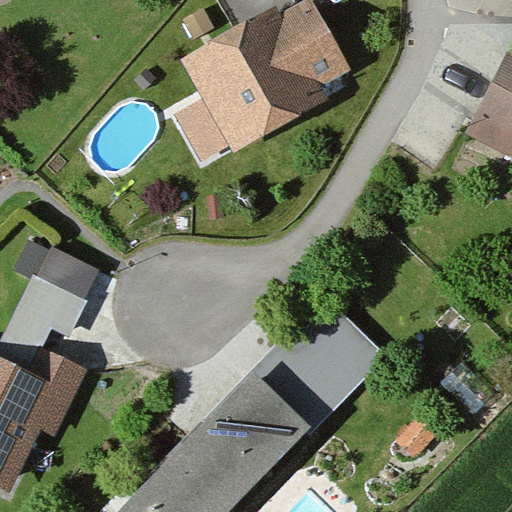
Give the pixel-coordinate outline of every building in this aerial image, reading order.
[(346,74),(309,8),(279,25),(270,9),(177,61),(203,108),(178,120),(204,165),(229,154),(319,104),(313,93),(346,74)] [(511,59),(506,57),(467,137),(511,158),(511,59)] [(34,280),(0,347),(0,365),(19,375),(30,354),(58,368),(88,308),(81,305),(96,274),(56,255),(42,284),(34,280)] [(58,368),(30,354),(19,375),(0,365),(0,492),(2,494),(31,435),(46,442),(78,377),(58,368)] [(241,511),(310,440),(251,385),(130,511),(241,511)]
